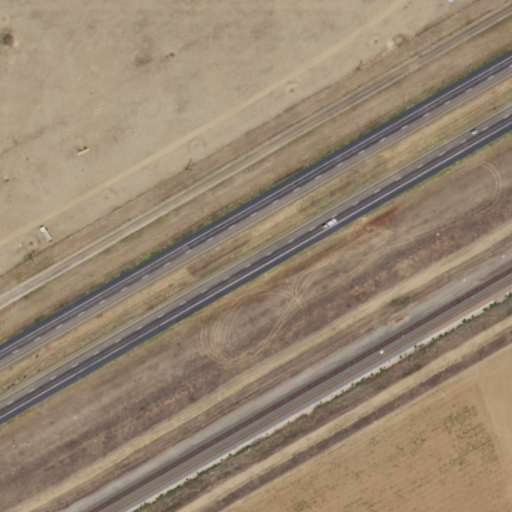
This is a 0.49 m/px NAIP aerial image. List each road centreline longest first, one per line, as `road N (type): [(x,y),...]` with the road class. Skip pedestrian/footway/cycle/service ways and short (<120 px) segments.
road 1 (residential): [(0,303),(511,5)]
road 2 (trunk): [(511,61),(0,356)]
road 3 (trunk): [(0,410),(511,116)]
